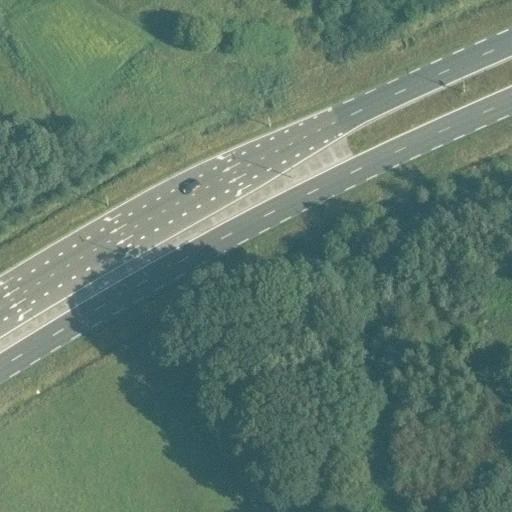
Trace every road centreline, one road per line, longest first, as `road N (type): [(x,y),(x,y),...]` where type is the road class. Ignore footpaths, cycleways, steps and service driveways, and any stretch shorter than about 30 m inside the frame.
road 1 (primary): [(0,375),(241,229),(511,101)]
road 2 (primary): [(511,45),(293,144),(0,314)]
